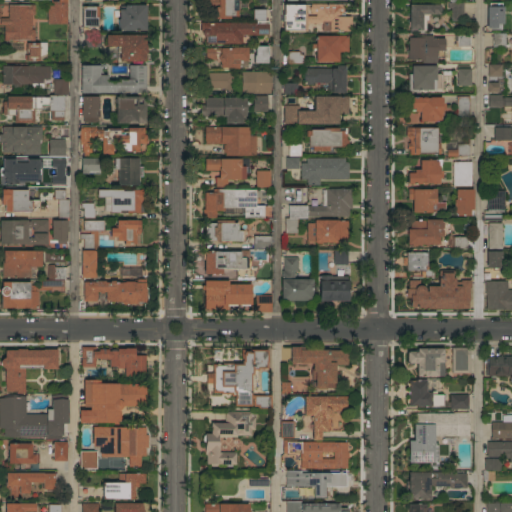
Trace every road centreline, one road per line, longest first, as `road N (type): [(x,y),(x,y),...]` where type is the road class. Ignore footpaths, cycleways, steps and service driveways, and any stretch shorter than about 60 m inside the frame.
road 1 (residential): [(511,331),(0,331)]
road 2 (residential): [(374,331),(377,0)]
road 3 (residential): [(176,331),(174,0)]
road 4 (residential): [(172,511),(176,331)]
road 5 (residential): [(373,511),(374,331)]
